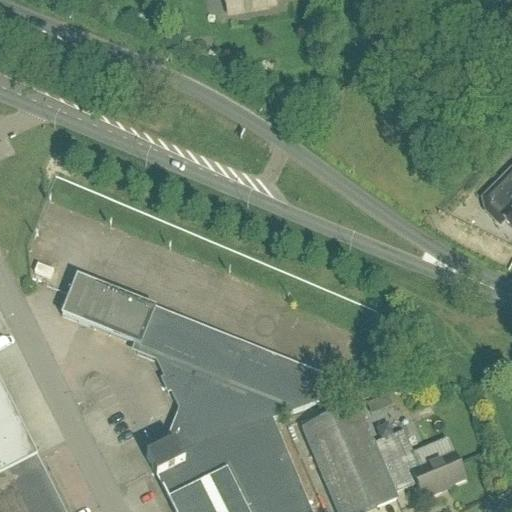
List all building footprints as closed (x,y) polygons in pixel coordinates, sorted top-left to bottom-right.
[(224,0),(228,14),(271,8),(269,1),(273,0),(224,0)] [(511,174),(484,203),(487,215),(496,224),(500,220),(511,231),(511,174)] [(321,405),(330,380),(75,281),(60,319),(140,350),(137,357),(156,364),(164,380),(160,382),(167,397),(171,395),(179,412),(165,450),(165,451),(147,460),(154,473),(172,511),(310,511),(276,424),(321,405)] [(62,511),(37,461),(0,388),(0,511),(62,511)] [(440,494),(465,484),(454,458),(453,458),(446,443),(413,457),(403,435),(374,448),(357,410),(302,433),(335,511),(375,511),(397,503),(392,492),(414,483),(423,504),(441,496),(440,494)]
